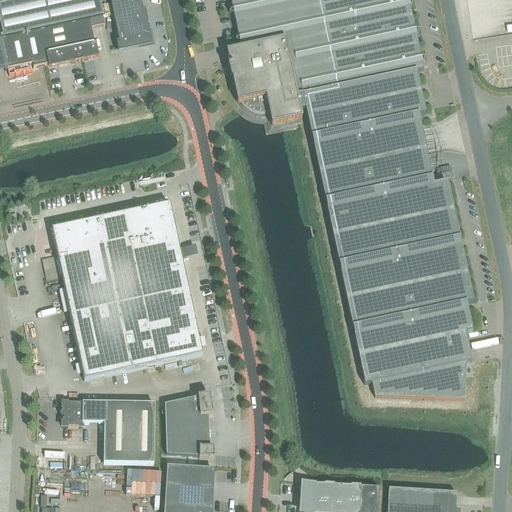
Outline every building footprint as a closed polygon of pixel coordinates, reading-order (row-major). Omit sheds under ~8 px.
[(0,0),(0,72),(9,71),(3,41),(41,33),(89,23),(91,30),(105,27),(98,0),(40,0),(3,8),(1,0),(0,0)] [(109,0),(120,51),(139,47),(147,35),(139,0),(109,0)] [(229,14),(233,17),(238,38),(235,42),(239,45),(241,51),(226,54),(229,68),(227,69),(228,72),(229,72),(231,81),(232,81),(237,105),(242,104),(244,106),(245,107),(247,109),(248,110),(250,111),(252,112),(254,113),(256,114),(259,114),(262,115),(266,115),(267,114),(269,114),(271,127),(301,121),(300,118),(305,112),(338,267),(364,387),(371,385),(374,399),(465,402),(467,365),(472,364),(466,336),(473,334),(467,306),(475,304),(447,184),(433,187),(427,159),(413,162),(405,128),(420,125),(418,118),(425,116),(416,74),(423,72),(421,65),(424,60),(420,58),(415,37),(418,32),(414,29),(409,8),(412,4),(408,1),(407,0),(229,0),(232,10),(229,14)] [(89,23),(41,33),(49,67),(71,62),(71,65),(74,65),(86,62),(86,59),(96,56),(91,33),(91,30),(89,23)] [(41,33),(3,41),(9,71),(32,66),(33,70),(49,67),(41,33)] [(169,207),(99,222),(85,225),(51,232),(84,383),(202,357),(200,349),(199,349),(198,342),(199,342),(181,261),(185,259),(183,255),(180,256),(169,207)] [(208,418),(211,418),(212,417),(211,408),(210,408),(208,398),(197,399),(197,400),(164,407),(166,457),(199,459),(199,461),(212,461),(212,456),(213,456),(214,450),(209,450),(209,439),(208,418)] [(104,426),(103,464),(103,466),(154,467),(154,406),(82,405),(68,405),(68,406),(63,405),(62,413),(61,414),(60,415),(60,417),(61,418),(62,419),(64,419),(64,421),(62,421),(62,423),(62,429),(82,429),(82,426),(104,426)] [(167,469),(163,511),(210,511),(213,472),(167,469)] [(377,511),(379,490),(305,486),(304,498),(301,498),(301,497),(300,497),(299,507),(300,507),(304,507),(303,511),(377,511)] [(455,511),(456,511),(457,495),(388,491),(387,511),(455,511)]
